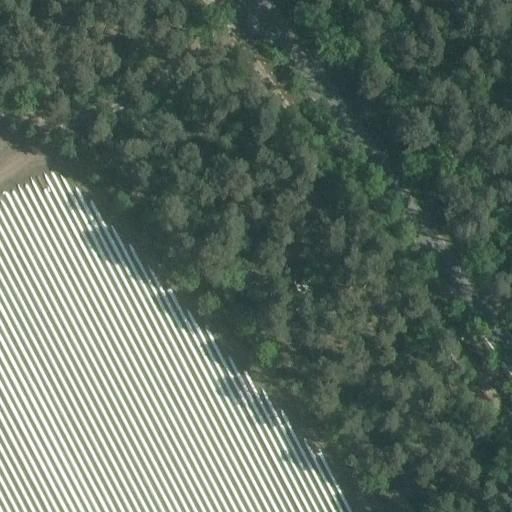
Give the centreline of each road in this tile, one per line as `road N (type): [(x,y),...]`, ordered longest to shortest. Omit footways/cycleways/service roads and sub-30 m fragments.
road 1 (tertiary): [(511,359),(253,0)]
road 2 (track): [(267,18),(92,120),(43,125),(0,112)]
